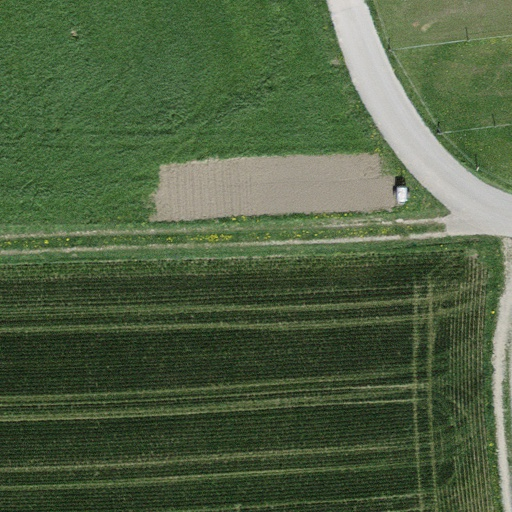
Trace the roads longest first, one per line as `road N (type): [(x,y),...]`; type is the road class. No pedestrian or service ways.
road 1 (track): [(347,0),(390,112),(455,188),(511,215)]
road 2 (track): [(511,317),(511,459)]
